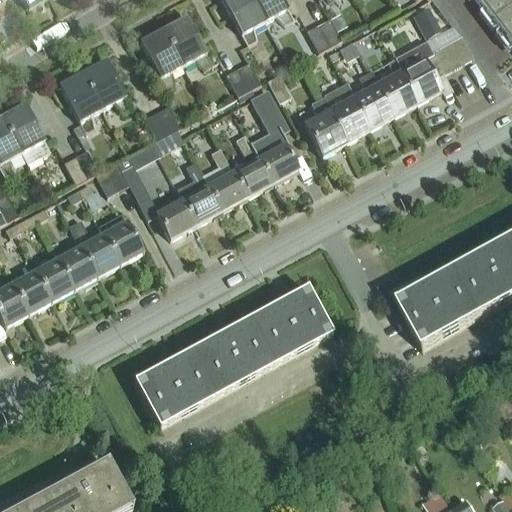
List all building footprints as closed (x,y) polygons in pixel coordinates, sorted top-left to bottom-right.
[(17,0),(25,13),(47,0),(17,0)] [(251,34),(262,28),(247,0),(223,0),(225,4),(222,6),(246,51),(254,47),(251,34)] [(277,0),(247,0),(262,28),(273,22),(281,32),(292,27),(277,0)] [(490,0),(471,0),(478,9),(490,0)] [(511,0),(490,0),(478,9),(511,53),(511,0)] [(317,31),(328,53),(340,46),(329,25),(317,31)] [(162,38),(180,72),(192,65),(201,76),(210,71),(185,26),(162,38)] [(317,59),(328,53),(317,31),(305,37),(317,59)] [(169,78),(180,72),(162,38),(140,50),(164,95),(173,91),(169,78)] [(462,42),(451,48),(464,70),(474,64),(462,42)] [(416,112),(441,98),(434,86),(444,80),(432,58),(426,48),(411,56),(395,64),(402,77),(402,78),(398,80),(416,112)] [(454,75),(464,70),(451,48),(442,53),(454,75)] [(355,52),(341,60),(345,68),(359,60),(355,52)] [(444,80),(454,75),(442,53),(432,58),(444,80)] [(392,125),(416,112),(398,80),(402,78),(402,77),(395,64),(387,69),(394,82),(378,90),(374,92),(392,125)] [(247,69),(235,75),(247,97),(259,91),(247,69)] [(81,83),(99,116),(111,109),(120,120),(128,115),(104,70),(81,83)] [(236,103),(247,97),(235,75),(224,81),(236,103)] [(371,77),(363,82),(358,85),(365,97),(354,103),(351,104),(369,137),(392,125),(374,92),(378,90),(371,77)] [(290,103),(278,80),(266,87),(279,109),(290,103)] [(87,123),(99,116),(81,83),(58,95),(82,140),(91,135),(87,123)] [(345,150),(369,137),(351,104),(354,103),(347,90),(339,94),(346,107),(330,116),(327,118),(345,150)] [(267,95),(251,104),(270,138),(250,150),(258,165),(272,190),(298,176),(284,150),(287,148),(279,133),(286,130),(267,95)] [(323,103),(316,107),(310,110),(317,123),(304,130),(322,163),(345,150),(327,118),(330,116),(323,103)] [(154,119),(166,141),(177,135),(166,113),(154,119)] [(18,159),(20,158),(26,170),(39,163),(48,159),(23,114),(0,126),(18,159)] [(153,148),(166,141),(154,119),(141,126),(153,148)] [(6,166),(18,159),(0,126),(0,180),(1,183),(10,179),(6,166)] [(252,155),(244,140),(234,145),(243,160),(252,155)] [(227,169),(219,154),(209,159),(217,174),(227,169)] [(72,164),(83,186),(95,180),(84,158),(72,164)] [(71,192),(83,186),(72,164),(60,170),(71,192)] [(246,204),(272,190),(258,165),(232,179),(246,204)] [(201,183),(193,168),(183,173),(192,188),(201,183)] [(118,177),(127,192),(128,192),(134,203),(145,197),(130,170),(118,177)] [(127,192),(118,177),(115,171),(105,176),(117,197),(127,192)] [(106,203),(117,197),(105,176),(95,182),(106,203)] [(220,218),(246,204),(232,179),(206,193),(220,218)] [(197,198),(192,188),(175,197),(181,207),(195,232),(220,218),(206,193),(197,198)] [(88,191),(77,197),(82,204),(92,198),(88,191)] [(15,223),(0,195),(0,223),(3,229),(15,223)] [(70,211),(82,204),(77,197),(66,203),(70,211)] [(169,246),(195,232),(181,207),(155,221),(169,246)] [(43,215),(31,222),(35,229),(47,223),(43,215)] [(24,235),(35,229),(31,222),(20,228),(24,235)] [(96,286),(120,273),(102,240),(91,246),(80,227),(68,234),(75,247),(78,253),(96,286)] [(120,273),(143,260),(125,228),(102,240),(120,273)] [(14,230),(4,236),(8,244),(19,238),(14,230)] [(511,246),(456,277),(481,324),(511,307),(511,246)] [(96,286),(78,253),(75,247),(52,260),(55,266),(74,299),(96,286)] [(51,311),(74,299),(55,266),(33,279),(51,311)] [(481,324),(456,277),(396,311),(422,357),(481,324)] [(28,324),(51,311),(33,279),(10,291),(28,324)] [(0,329),(4,337),(28,324),(10,291),(0,296),(0,329)] [(331,342),(306,295),(247,326),(273,373),(331,342)] [(247,326),(190,358),(215,405),(273,373),(247,326)] [(215,405),(190,358),(131,390),(156,437),(215,405)] [(501,424),(511,418),(511,395),(491,407),(501,424)] [(422,448),(413,453),(417,460),(425,454),(422,448)] [(131,511),(106,467),(22,511),(131,511)] [(511,511),(511,495),(503,501),(510,511),(511,511)] [(433,511),(442,511),(451,507),(444,497),(430,506),(433,511)]
